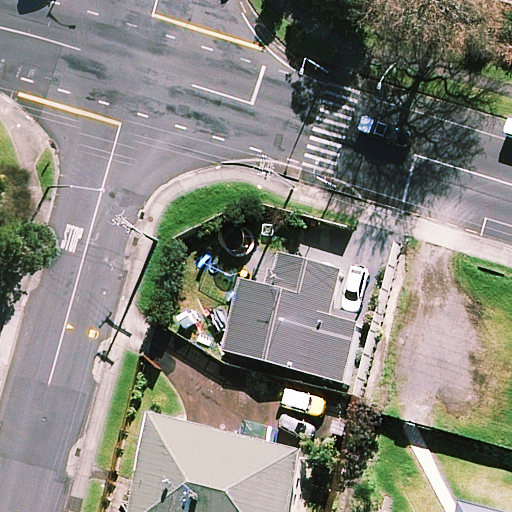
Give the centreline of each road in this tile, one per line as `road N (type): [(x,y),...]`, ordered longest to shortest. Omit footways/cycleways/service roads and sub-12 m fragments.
road 1 (tertiary): [(456,169),(369,176),(234,142),(180,140)]
road 2 (tertiary): [(220,39),(388,120),(456,169)]
road 3 (residential): [(11,511),(71,286)]
road 4 (residential): [(153,150),(105,265),(71,286)]
road 5 (residential): [(71,286),(61,253),(74,126)]
